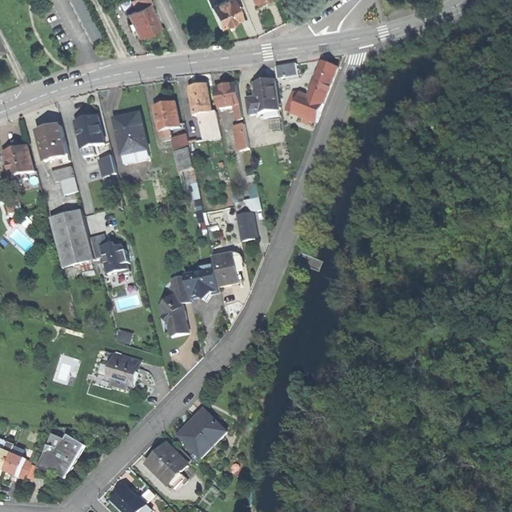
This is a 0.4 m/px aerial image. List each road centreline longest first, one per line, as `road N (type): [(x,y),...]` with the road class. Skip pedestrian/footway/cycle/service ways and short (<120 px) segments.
road 1 (residential): [(352,39),(355,60),(241,333),(85,494)]
road 2 (secondary): [(0,110),(121,73),(352,39)]
road 3 (secondary): [(352,39),(466,0)]
